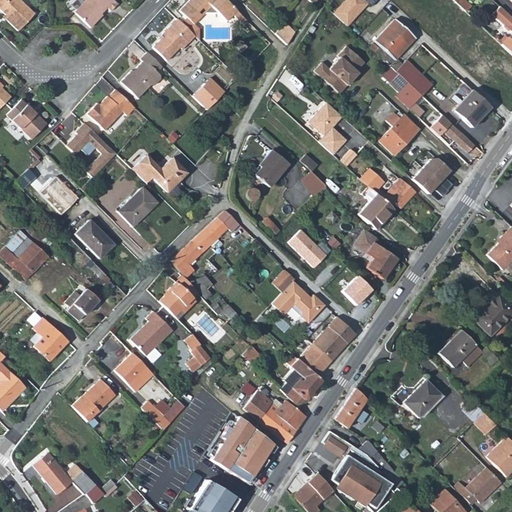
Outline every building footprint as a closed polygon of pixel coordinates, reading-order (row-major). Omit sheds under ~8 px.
[(0,0),(0,10),(3,14),(7,18),(5,20),(16,30),(32,14),(18,0),(0,0)] [(115,4),(110,0),(83,0),(84,0),(72,13),(88,29),(100,16),(98,14),(105,9),(108,12),(115,4)] [(240,15),(225,0),(187,0),(178,9),(183,14),(192,23),(202,12),(217,12),(224,20),(230,14),(236,19),(240,15)] [(356,13),(366,3),(367,4),(369,6),(373,1),(371,0),(347,0),(334,14),(347,26),(358,14),(356,13)] [(443,10),(455,23),(465,13),(452,0),(443,10)] [(465,13),(470,7),(462,0),(451,0),(452,0),(465,13)] [(356,13),(358,14),(367,4),(366,3),(356,13)] [(499,44),(511,55),(511,18),(497,5),(490,13),(501,23),(502,27),(504,30),(508,29),(511,33),(507,38),(505,37),(499,44)] [(187,27),(192,23),(183,14),(178,19),(187,27)] [(240,15),(236,19),(240,23),(245,19),(240,15)] [(178,19),(175,16),(161,31),(162,33),(159,36),(152,44),(165,58),(178,45),(180,47),(193,34),(187,27),(178,19)] [(412,38),(393,20),(374,41),(393,59),(412,38)] [(280,28),(291,38),(295,32),(285,23),(280,28)] [(280,28),(275,34),(286,45),(291,38),(280,28)] [(503,56),(477,33),(458,53),(472,67),(485,53),(496,63),(503,56)] [(321,62),(313,70),(338,94),(343,88),(341,87),(346,82),(347,84),(357,74),(355,72),(364,63),(346,47),(337,56),(339,58),(328,69),(321,62)] [(162,65),(147,50),(140,56),(143,59),(134,68),(132,67),(121,79),(138,95),(149,83),(154,83),(159,78),(159,72),(157,70),(162,65)] [(398,74),(420,96),(431,84),(405,60),(395,71),(398,74)] [(365,65),(364,63),(355,72),(357,74),(365,65)] [(395,71),(391,68),(383,77),(390,83),(398,74),(395,71)] [(408,109),(413,104),(420,96),(398,74),(390,83),(388,84),(397,92),(394,96),(408,109)] [(0,106),(10,96),(1,87),(0,86),(0,106)] [(127,114),(135,105),(116,87),(109,94),(108,94),(99,102),(96,106),(94,104),(87,111),(104,128),(122,109),(127,114)] [(484,118),(491,111),(471,91),(452,111),(470,128),(482,115),(484,118)] [(25,104),(19,98),(4,114),(30,138),(44,123),(34,113),(25,104)] [(316,141),(330,154),(343,140),(333,131),(331,133),(330,131),(329,128),(339,117),(324,102),(305,122),(321,136),(316,141)] [(25,104),(34,113),(36,111),(27,103),(25,104)] [(422,113),(413,104),(408,109),(417,118),(422,113)] [(417,129),(402,115),(401,115),(398,118),(394,115),(392,113),(384,120),(390,127),(377,141),(391,155),(417,129)] [(473,146),(441,116),(429,129),(439,138),(443,133),(453,142),(454,141),(467,153),(473,146)] [(115,153),(83,123),(74,132),(76,134),(65,145),(74,154),(80,148),(88,157),(96,148),(102,154),(86,172),(91,177),(115,153)] [(40,158),(30,148),(28,150),(37,160),(40,158)] [(263,163),(259,167),(252,174),(268,187),(287,164),(269,150),(260,161),(263,163)] [(339,162),(344,167),(354,156),(349,151),(339,162)] [(303,155),(297,161),(309,171),(315,165),(303,155)] [(152,178),(166,191),(184,171),(171,158),(159,170),(145,156),(132,169),(147,184),(152,178)] [(427,195),(448,171),(436,159),(430,159),(410,181),(427,195)] [(29,172),(39,162),(37,160),(27,170),(29,172)] [(363,164),(353,175),(366,186),(391,209),(395,205),(398,208),(412,193),(397,179),(383,194),(377,188),(382,182),(363,164)] [(14,182),(21,189),(34,177),(29,172),(27,170),(14,182)] [(324,186),(315,177),(306,186),(315,194),(324,186)] [(168,192),(172,197),(181,188),(176,183),(168,192)] [(258,195),(258,194),(258,193),(257,191),(257,190),(255,188),(255,187),(253,187),(251,186),(249,186),(248,187),(246,187),(244,189),(243,191),(243,193),(243,194),(243,197),(244,198),(245,200),(246,200),(248,201),(249,202),(251,202),(254,201),(255,200),(256,199),(258,197),(258,195)] [(386,220),(394,211),(391,209),(366,186),(359,194),(367,201),(356,214),(373,229),(383,218),(386,220)] [(154,202),(138,188),(117,212),(131,225),(154,202)] [(190,241),(201,253),(226,229),(229,232),(238,224),(223,210),(190,241)] [(268,227),(275,235),(279,231),(266,217),(262,222),(267,228),(268,227)] [(98,258),(112,244),(88,220),(74,233),(98,258)] [(511,228),(511,227),(496,242),(498,244),(486,256),(500,271),(511,259),(511,228)] [(300,229),(285,245),(311,270),(326,254),(300,229)] [(0,249),(0,256),(24,280),(46,256),(26,238),(11,254),(10,252),(25,237),(18,230),(0,249)] [(370,258),(368,261),(364,267),(380,279),(394,258),(374,245),(376,241),(361,231),(351,245),(363,253),(370,258)] [(190,241),(169,261),(184,278),(193,270),(188,265),(201,253),(190,241)] [(99,280),(104,275),(90,260),(85,265),(96,276),(87,279),(90,283),(99,280)] [(281,292),(291,282),(293,279),(282,270),(270,282),(281,292)] [(211,284),(201,274),(191,283),(205,298),(210,294),(205,289),(211,284)] [(196,293),(180,276),(175,281),(191,298),(196,293)] [(355,277),(340,294),(355,308),(371,292),(355,277)] [(109,291),(113,287),(107,280),(102,285),(109,291)] [(168,292),(158,302),(172,316),(191,298),(175,281),(166,289),(168,292)] [(316,313),(323,305),(312,295),(308,298),(291,282),(281,292),(269,304),(281,315),(286,310),(297,320),(300,317),(303,321),(310,313),(316,313)] [(501,288),(506,294),(510,290),(504,284),(501,288)] [(89,304),(94,298),(84,290),(78,296),(69,306),(65,310),(76,321),(90,306),(89,304)] [(472,319),(488,336),(511,312),(511,310),(493,291),(487,297),(490,301),(472,319)] [(69,306),(78,296),(73,292),(64,302),(69,306)] [(194,301),(191,298),(172,316),(176,320),(194,301)] [(226,305),(221,309),(229,318),(234,313),(226,305)] [(144,355),(169,329),(151,311),(144,318),(146,321),(128,340),(144,355)] [(234,322),(238,318),(234,313),(229,318),(234,322)] [(307,324),(316,313),(310,313),(303,321),(307,324)] [(46,361),(66,340),(40,316),(30,327),(40,336),(30,346),(46,361)] [(263,319),(259,316),(254,322),(257,325),(263,319)] [(315,377),(353,335),(335,317),(296,360),(315,377)] [(479,352),(480,351),(460,331),(449,342),(448,341),(436,353),(451,368),(458,360),(465,366),(479,352)] [(206,360),(191,340),(183,346),(191,357),(183,362),(190,372),(206,360)] [(489,352),(491,349),(487,345),(480,351),(479,352),(484,357),(489,352)] [(151,360),(159,354),(154,348),(146,354),(151,360)] [(240,355),(241,355),(249,363),(255,356),(247,348),(240,355)] [(496,359),(489,352),(484,357),(480,360),(487,367),(496,359)] [(0,411),(0,412),(24,387),(0,363),(0,359),(3,356),(0,353),(0,411)] [(134,392),(151,374),(131,353),(113,370),(134,392)] [(309,393),(319,380),(315,377),(296,360),(294,358),(288,366),(302,379),(299,382),(297,380),(284,395),(296,406),(302,399),(306,400),(310,394),(309,393)] [(70,405),(85,421),(113,395),(98,379),(70,405)] [(437,395),(423,381),(402,402),(415,417),(437,395)] [(260,386),(241,408),(256,420),(270,402),(266,398),(262,395),(266,391),(260,386)] [(365,399),(354,388),(344,402),(332,420),(346,428),(365,399)] [(273,399),(270,402),(277,408),(280,405),(273,399)] [(182,406),(176,400),(161,416),(153,409),(146,415),(161,431),(182,406)] [(273,413),(294,430),(303,416),(283,400),(280,405),(277,408),(273,413)] [(472,421),(481,413),(469,401),(460,409),(472,421)] [(270,402),(256,420),(285,444),(294,430),(273,413),(277,408),(270,402)] [(238,418),(210,460),(244,483),(270,444),(238,418)] [(490,431),(495,435),(499,431),(495,426),(490,431)] [(357,448),(328,430),(321,442),(341,454),(345,446),(375,465),(366,455),(356,448),(357,448)] [(511,464),(511,441),(505,435),(484,456),(504,475),(511,468),(510,466),(511,464)] [(366,455),(371,449),(363,437),(357,448),(356,448),(366,455)] [(372,450),(371,449),(366,455),(375,465),(378,469),(384,464),(378,457),(372,450)] [(92,484),(73,464),(62,473),(45,452),(30,465),(54,493),(67,483),(78,497),(84,492),(92,484)] [(345,454),(330,479),(365,502),(364,505),(371,511),(375,511),(399,492),(395,487),(390,491),(385,484),(379,480),(380,478),(376,474),(345,454)] [(389,470),(384,464),(378,469),(384,475),(389,470)] [(477,503),(499,482),(484,467),(463,488),(457,482),(452,487),(468,504),(473,499),(477,503)] [(189,490),(198,473),(192,470),(183,487),(189,490)] [(392,474),(389,470),(384,475),(388,480),(392,474)] [(331,490),(315,473),(290,496),(301,507),(305,511),(314,511),(317,510),(313,505),(331,490)] [(205,480),(183,511),(225,511),(234,498),(205,480)] [(103,496),(101,494),(92,484),(84,492),(93,503),(103,496)] [(135,489),(127,496),(135,505),(143,499),(135,489)] [(437,511),(463,511),(464,510),(447,491),(431,505),(437,511)] [(417,511),(409,503),(399,511),(417,511)]
